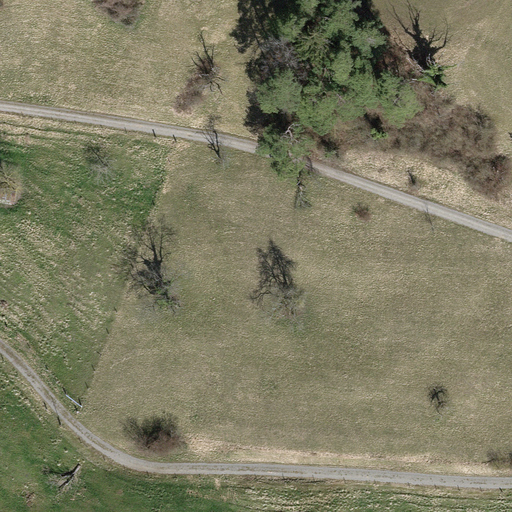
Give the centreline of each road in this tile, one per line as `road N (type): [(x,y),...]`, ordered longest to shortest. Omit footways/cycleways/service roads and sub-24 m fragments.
road 1 (track): [(511,482),(136,463),(74,424),(0,344)]
road 2 (track): [(0,104),(247,145),(511,235)]
